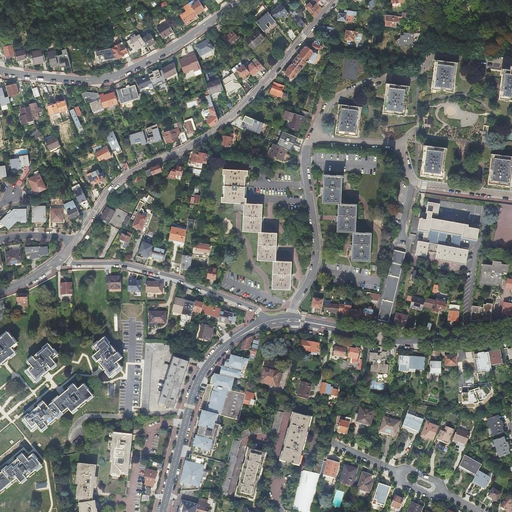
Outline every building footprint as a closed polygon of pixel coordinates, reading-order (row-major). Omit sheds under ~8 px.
[(190,4),(201,22),(206,18),(202,11),(205,10),(203,7),(204,6),(203,4),(201,5),(198,0),(195,0),(190,3),(190,4)] [(320,7),(318,3),(316,4),(317,4),(313,8),(310,3),(306,7),(314,17),(322,9),(321,7),(320,7)] [(198,24),(201,22),(190,4),(184,8),(186,12),(181,16),(186,25),(194,20),(196,23),(197,23),(197,24),(198,24)] [(285,18),(290,15),(281,4),(280,5),(278,6),(278,7),(275,10),(274,10),(272,12),(271,13),(269,14),(275,20),(275,21),(279,18),(283,15),(285,18)] [(338,14),(338,21),(347,22),(348,23),(348,22),(352,22),(353,15),(357,16),(357,12),(356,12),(356,10),(352,9),(352,11),(351,11),(352,10),(349,10),(349,11),(348,11),(345,10),(344,14),(338,14)] [(269,14),(268,12),(256,22),(264,31),(269,27),(268,27),(275,20),(269,14)] [(302,17),(308,25),(311,21),(306,14),(302,17)] [(386,26),(396,27),(397,20),(403,21),(403,17),(395,16),(389,15),(388,15),(387,17),(386,17),(386,19),(387,19),(386,26)] [(294,20),(300,28),(305,24),(299,16),(294,20)] [(174,33),(168,23),(157,30),(163,38),(168,35),(169,36),(174,33)] [(246,40),(253,49),(264,38),(257,30),(246,40)] [(366,33),(358,32),(350,30),(347,30),(345,40),(354,41),(354,40),(362,41),(361,42),(365,43),(366,33)] [(292,31),(287,35),(291,41),(297,37),(292,31)] [(236,35),(235,35),(233,32),(227,37),(224,34),(221,37),(228,46),(238,38),(236,35)] [(414,35),(413,34),(404,32),(404,35),(401,35),(400,37),(396,41),(399,45),(403,45),(404,45),(407,48),(409,46),(410,44),(413,44),(414,35)] [(150,34),(142,39),(147,47),(155,43),(150,34)] [(146,45),(142,39),(141,37),(137,39),(135,35),(131,38),(132,39),(127,42),(131,48),(134,46),(136,50),(142,47),(142,48),(146,45)] [(201,56),(213,49),(208,40),(196,47),(201,56)] [(318,43),(319,42),(313,40),(311,44),(312,44),(310,48),(320,52),(321,47),(319,46),(320,44),(318,43)] [(282,54),(287,50),(280,41),(275,45),(282,54)] [(115,47),(111,49),(116,60),(120,58),(124,56),(124,55),(128,53),(124,44),(120,47),(119,44),(115,46),(115,47)] [(5,56),(6,59),(15,58),(14,54),(12,46),(3,48),(5,56)] [(305,46),(298,55),(307,62),(309,63),(311,63),(313,64),(314,64),(318,54),(314,53),(305,46)] [(67,49),(62,51),(63,54),(65,65),(67,68),(72,67),(67,49)] [(42,50),(30,53),(33,64),(45,61),(42,50)] [(24,51),(15,53),(19,66),(19,68),(24,68),(22,60),(26,59),(24,51)] [(48,53),(51,67),(58,65),(55,56),(54,52),(48,53)] [(201,68),(195,53),(188,56),(189,58),(184,60),(184,59),(179,61),(185,75),(189,73),(189,72),(193,70),(194,72),(201,69),(201,68)] [(56,56),(59,66),(65,65),(63,54),(56,56)] [(291,64),(299,71),(307,62),(298,55),(291,64)] [(162,69),(165,78),(173,74),(174,76),(178,75),(172,56),(168,59),(170,64),(166,67),(162,69)] [(359,61),(345,59),(343,77),(357,78),(359,61)] [(263,68),(258,61),(248,70),(253,76),(257,73),(258,74),(260,76),(262,77),(262,78),(266,74),(265,72),(263,70),(262,69),(263,68)] [(268,72),(273,67),(268,61),(263,66),(268,72)] [(458,63),(436,61),(432,90),(454,93),(458,63)] [(292,79),(299,71),(291,64),(284,73),(292,79)] [(250,73),(244,65),(233,73),(238,82),(250,73)] [(510,70),(503,69),(499,98),(511,99),(511,68),(511,66),(510,66),(510,70)] [(149,73),(153,86),(166,82),(162,69),(149,73)] [(211,83),(207,73),(203,74),(208,89),(210,94),(210,95),(223,90),(219,78),(215,80),(215,82),(211,83)] [(238,82),(233,73),(223,81),(226,85),(225,86),(227,94),(236,88),(237,90),(236,91),(242,100),(247,95),(246,93),(241,86),(238,82)] [(150,76),(137,80),(141,91),(154,86),(153,86),(150,76)] [(251,89),(251,88),(247,82),(241,86),(246,93),(251,89)] [(285,99),(286,95),(281,93),(283,89),(286,90),(287,87),(274,82),(270,93),(280,97),(285,99)] [(35,97),(40,96),(36,83),(30,83),(35,97)] [(6,87),(9,97),(19,94),(16,84),(6,87)] [(387,84),(383,113),(405,116),(409,87),(387,84)] [(135,85),(134,86),(135,86),(122,90),(122,89),(117,91),(122,103),(138,98),(139,98),(135,85)] [(210,94),(208,89),(205,90),(206,95),(205,96),(210,109),(210,110),(212,115),(209,117),(208,118),(209,120),(208,121),(208,122),(211,127),(218,121),(216,112),(210,95),(210,94)] [(97,111),(104,108),(101,99),(99,95),(99,94),(96,95),(95,93),(91,95),(90,93),(87,94),(87,92),(83,94),(86,104),(90,102),(91,105),(93,111),(97,109),(97,111)] [(101,99),(104,108),(118,104),(115,93),(105,96),(104,94),(99,95),(101,99)] [(64,111),(68,110),(66,101),(48,107),(51,116),(51,115),(64,111),(64,112),(64,111)] [(32,114),(32,115),(41,112),(40,108),(38,108),(36,103),(29,105),(32,114)] [(224,116),(230,111),(228,104),(221,106),(224,116)] [(339,105),(336,134),(358,137),(362,107),(339,105)] [(21,123),(27,122),(33,120),(33,118),(31,114),(29,107),(28,107),(20,109),(22,115),(21,115),(19,116),(21,123)] [(70,111),(73,117),(77,125),(80,123),(74,109),(70,111)] [(283,118),(289,120),(291,121),(289,127),(298,130),(296,129),(301,115),(286,110),(283,118)] [(257,133),(261,122),(246,116),(243,122),(247,123),(245,128),(257,133)] [(147,139),(154,137),(155,140),(162,138),(158,127),(161,126),(160,122),(157,123),(150,125),(143,128),(147,139)] [(198,127),(202,134),(207,130),(203,123),(199,125),(200,126),(198,127)] [(34,139),(42,135),(39,130),(38,131),(32,135),(32,137),(34,139)] [(110,141),(109,141),(112,149),(113,153),(116,152),(117,154),(122,152),(119,146),(114,132),(113,130),(105,133),(107,135),(110,141)] [(113,130),(114,132),(119,146),(122,152),(120,146),(114,132),(113,130)] [(143,130),(128,134),(131,144),(141,141),(145,139),(143,130)] [(167,143),(178,139),(176,130),(164,133),(167,143)] [(184,132),(187,142),(188,141),(194,139),(191,130),(184,132)] [(297,137),(279,130),(274,144),(287,149),(292,151),(297,137)] [(182,145),(187,142),(184,132),(178,134),(182,145)] [(230,151),(230,150),(234,151),(237,134),(233,133),(233,134),(226,133),(225,133),(224,133),(224,134),(223,134),(221,149),(230,151)] [(45,143),(50,152),(61,147),(56,137),(45,143)] [(287,149),(274,144),(272,148),(270,147),(268,153),(282,160),(285,153),(286,153),(287,149)] [(424,146),(421,175),(443,178),(447,149),(424,146)] [(97,156),(99,161),(106,158),(107,159),(112,157),(110,154),(111,153),(110,153),(107,147),(97,153),(96,152),(95,153),(97,156)] [(136,160),(137,164),(148,159),(145,151),(135,156),(136,160)] [(208,154),(198,153),(198,156),(197,162),(207,164),(208,154)] [(511,157),(491,155),(488,184),(511,187),(511,174),(511,157)] [(11,171),(12,171),(12,169),(22,168),(22,167),(23,166),(24,169),(24,166),(29,166),(28,156),(19,157),(20,159),(10,160),(11,171)] [(151,169),(146,171),(148,177),(153,174),(162,171),(159,165),(151,169)] [(182,176),(184,167),(178,166),(177,171),(172,169),(168,178),(175,179),(176,175),(182,176)] [(91,173),(93,178),(96,184),(106,178),(103,173),(100,174),(98,169),(91,173)] [(244,203),(246,203),(247,198),(246,198),(245,198),(246,176),(247,176),(248,176),(248,171),(223,169),(223,175),(225,175),(224,197),(222,197),(222,196),(221,202),(233,203),(244,203)] [(28,180),(35,194),(46,189),(38,171),(33,173),(35,177),(28,180)] [(106,176),(110,184),(115,180),(112,173),(106,176)] [(342,175),(324,175),(323,203),(338,203),(337,231),(353,232),(352,260),(370,261),(372,233),(356,232),(357,204),(341,203),(342,183),(349,183),(350,174),(342,173),(342,175)] [(79,184),(73,187),(81,203),(87,200),(79,184)] [(192,192),(191,203),(198,204),(199,196),(197,196),(197,193),(196,193),(196,192),(198,192),(198,186),(194,185),(192,192)] [(72,187),(80,204),(81,203),(73,187),(72,187)] [(91,192),(96,202),(100,196),(100,193),(98,189),(96,189),(91,192)] [(81,203),(80,204),(84,207),(85,210),(86,211),(90,205),(87,200),(81,203)] [(70,219),(80,214),(79,213),(74,201),(64,205),(67,212),(70,219)] [(145,236),(153,214),(148,213),(145,212),(145,214),(143,213),(144,212),(144,211),(143,210),(141,209),(144,204),(140,201),(138,205),(136,209),(139,210),(137,212),(136,212),(136,211),(135,211),(134,213),(132,217),(131,218),(134,220),(135,217),(136,217),(136,216),(137,217),(137,218),(133,226),(142,230),(140,234),(145,236)] [(436,219),(436,215),(438,215),(440,204),(428,202),(426,213),(419,212),(417,218),(419,219),(417,229),(424,231),(423,242),(418,241),(416,254),(425,256),(426,251),(438,254),(438,258),(466,263),(468,250),(459,248),(461,237),(477,240),(479,229),(468,227),(468,224),(436,219)] [(244,212),(244,203),(233,203),(233,211),(238,212),(244,212)] [(244,203),(244,212),(243,220),(243,231),(259,232),(261,232),(262,222),(263,204),(246,203),(244,203)] [(45,207),(33,207),(33,220),(45,220),(45,207)] [(109,224),(121,231),(122,229),(124,225),(127,226),(131,218),(132,217),(117,208),(115,212),(107,208),(105,213),(104,212),(104,214),(102,218),(104,219),(103,220),(104,221),(106,223),(107,223),(107,221),(110,222),(109,224)] [(21,220),(21,221),(27,221),(26,209),(15,209),(13,210),(9,214),(8,214),(1,221),(4,224),(6,223),(9,227),(17,220),(21,220)] [(63,210),(52,210),(52,222),(63,222),(63,210)] [(83,221),(86,217),(88,215),(86,211),(85,210),(79,213),(80,214),(83,221)] [(18,221),(21,221),(21,220),(17,220),(9,227),(6,223),(4,224),(9,230),(18,221)] [(188,220),(187,224),(187,230),(194,231),(195,221),(191,220),(188,220)] [(187,230),(172,227),(169,239),(183,242),(181,254),(176,253),(174,265),(181,266),(183,255),(183,252),(184,249),(187,230)] [(122,248),(126,250),(133,234),(129,233),(127,232),(126,233),(127,234),(127,236),(122,234),(120,239),(125,241),(122,248)] [(261,232),(259,232),(258,260),(274,261),(276,261),(277,242),(277,236),(277,233),(261,232)] [(153,246),(143,241),(137,257),(143,259),(144,258),(149,260),(149,259),(153,246)] [(209,255),(211,244),(195,242),(195,245),(195,246),(194,245),(193,250),(196,251),(194,257),(206,259),(207,258),(208,256),(208,255),(209,255)] [(25,247),(27,255),(30,254),(31,259),(41,257),(40,255),(46,254),(48,253),(47,247),(43,248),(42,247),(25,247)] [(156,258),(165,260),(167,250),(154,247),(150,259),(155,260),(156,258)] [(398,251),(395,251),(378,320),(386,322),(403,250),(399,249),(398,251)] [(19,251),(6,252),(8,264),(21,262),(19,251)] [(189,278),(192,257),(192,254),(183,252),(183,255),(181,266),(181,269),(185,270),(184,276),(189,278)] [(276,261),(274,261),(273,289),(291,289),(292,262),(276,261)] [(491,285),(492,285),(497,285),(497,284),(500,284),(500,280),(500,277),(501,277),(501,275),(501,274),(502,274),(504,274),(504,272),(507,272),(509,266),(501,265),(501,263),(494,262),(493,266),(483,265),(481,284),(485,284),(486,283),(491,283),(491,285)] [(218,269),(209,268),(207,278),(216,280),(218,269)] [(106,277),(106,290),(109,290),(110,292),(121,292),(121,277),(106,277)] [(133,279),(129,279),(128,292),(136,293),(141,293),(141,281),(136,281),(133,280),(133,279)] [(146,282),(146,293),(163,293),(163,285),(159,285),(159,282),(146,282)] [(72,294),(72,284),(61,284),(61,295),(72,294)] [(28,295),(17,295),(18,301),(21,301),(22,305),(25,307),(28,307),(28,295)] [(425,300),(413,297),(412,302),(411,307),(417,309),(416,309),(422,311),(423,306),(425,300)] [(185,300),(175,298),(172,312),(182,314),(185,302),(185,300)] [(323,300),(314,299),(312,308),(321,309),(323,300)] [(435,301),(434,301),(426,299),(425,300),(423,306),(432,309),(433,309),(433,312),(438,313),(439,309),(446,311),(447,304),(446,304),(435,301)] [(330,301),(326,300),(325,312),(339,313),(340,305),(330,305),(330,301)] [(185,302),(182,314),(181,315),(188,317),(189,315),(191,316),(193,311),(195,304),(185,302)] [(195,304),(193,311),(201,313),(201,312),(203,304),(195,302),(195,304)] [(339,313),(339,320),(343,321),(344,313),(345,313),(345,315),(350,317),(352,303),(345,302),(344,306),(340,305),(339,313)] [(511,304),(504,303),(502,314),(511,315),(511,304)] [(221,309),(203,304),(201,312),(205,313),(204,314),(213,316),(211,322),(218,323),(221,311),(221,309)] [(481,307),(473,306),(471,321),(477,322),(478,322),(478,320),(482,321),(483,321),(483,318),(489,319),(491,319),(492,305),(487,305),(487,306),(484,306),(484,309),(481,308),(481,307)] [(369,310),(364,309),(364,310),(363,318),(371,320),(373,310),(372,310),(372,307),(369,307),(369,310)] [(352,310),(351,318),(360,319),(360,318),(363,318),(364,310),(360,309),(360,311),(353,310),(353,309),(352,309),(352,310)] [(221,311),(218,323),(217,325),(225,326),(226,324),(231,325),(232,323),(234,323),(236,317),(233,317),(234,314),(221,311)] [(156,321),(156,323),(165,323),(165,312),(149,312),(149,321),(156,321)] [(460,313),(449,312),(448,322),(449,322),(449,320),(458,322),(460,313)] [(408,316),(396,313),(394,324),(405,327),(408,316)] [(214,327),(202,324),(199,338),(209,341),(211,332),(212,332),(214,327)] [(0,365),(2,364),(8,360),(10,357),(16,353),(11,348),(17,344),(13,338),(12,338),(8,333),(2,338),(1,339),(0,339),(0,365)] [(259,341),(260,341),(262,333),(256,335),(256,340),(255,340),(250,356),(255,357),(259,341)] [(252,337),(243,342),(241,350),(249,350),(252,337)] [(111,378),(116,374),(117,373),(121,369),(118,364),(117,363),(121,360),(116,354),(114,351),(110,346),(108,345),(104,339),(99,343),(98,344),(93,348),(97,353),(97,354),(93,357),(98,363),(100,365),(104,371),(106,373),(111,378)] [(307,342),(301,341),(299,350),(305,351),(311,352),(317,353),(319,344),(307,342)] [(156,350),(173,350),(174,344),(145,343),(141,413),(148,411),(152,352),(156,350)] [(53,349),(48,344),(42,349),(41,350),(36,355),(33,357),(28,361),(31,366),(25,371),(30,376),(35,382),(40,377),(42,375),(47,371),(50,369),(55,364),(52,360),(57,355),(53,350),(53,349)] [(346,350),(336,348),(334,355),(345,357),(346,350)] [(377,356),(378,354),(369,353),(368,362),(372,362),(372,365),(371,365),(370,372),(387,374),(388,365),(385,365),(385,361),(386,361),(386,356),(395,357),(396,349),(387,348),(387,353),(381,352),(381,356),(377,356)] [(511,348),(508,349),(503,349),(505,361),(511,360),(511,358),(511,357),(511,348)] [(350,349),(348,357),(352,359),(352,360),(357,362),(357,360),(360,349),(356,349),(356,350),(350,349)] [(500,350),(488,352),(490,366),(502,363),(500,350)] [(474,356),(474,359),(478,359),(479,366),(480,367),(479,367),(480,371),(491,369),(490,366),(488,352),(477,354),(477,355),(474,356),(474,355),(474,356)] [(228,390),(231,391),(234,377),(240,379),(243,366),(245,367),(246,363),(248,364),(249,360),(231,355),(230,360),(229,364),(226,363),(225,366),(225,368),(222,367),(220,376),(217,375),(215,375),(214,378),(212,386),(215,387),(228,390)] [(399,370),(409,371),(409,368),(410,358),(410,357),(400,356),(399,370)] [(456,356),(447,356),(445,356),(445,366),(446,366),(457,366),(456,356)] [(159,404),(173,409),(188,363),(174,358),(159,404)] [(409,368),(424,369),(425,359),(410,358),(409,368)] [(481,373),(491,371),(491,369),(480,371),(479,367),(480,367),(479,366),(478,359),(474,359),(477,373),(481,373)] [(441,374),(441,363),(430,363),(430,373),(441,374)] [(279,373),(264,368),(261,382),(279,386),(282,374),(279,373)] [(308,400),(312,384),(302,382),(298,397),(308,400)] [(331,385),(322,383),(320,393),(331,395),(331,396),(337,397),(339,390),(333,389),(333,387),(331,387),(331,385)] [(38,406),(36,408),(30,413),(28,414),(23,419),(27,424),(31,430),(37,425),(41,430),(46,425),(49,423),(54,419),(56,417),(67,408),(71,413),(77,409),(80,406),(85,402),(87,401),(92,396),(88,391),(88,390),(83,385),(78,390),(74,385),(68,389),(67,391),(61,395),(59,397),(47,406),(44,402),(38,406)] [(215,387),(212,386),(211,390),(205,392),(202,403),(204,404),(203,405),(202,405),(201,407),(204,408),(203,411),(220,415),(221,416),(228,390),(215,387)] [(246,395),(243,403),(254,406),(255,400),(253,399),(253,398),(248,397),(249,391),(247,391),(246,395)] [(47,406),(59,397),(58,396),(48,404),(45,401),(44,402),(47,406)] [(360,407),(357,421),(370,425),(374,410),(360,407)] [(67,408),(56,417),(57,419),(67,410),(70,414),(71,413),(67,408)] [(207,422),(217,425),(220,415),(203,411),(201,415),(200,420),(207,422)] [(270,437),(276,438),(282,414),(283,413),(277,411),(270,437)] [(281,460),(279,460),(278,465),(283,467),(284,461),(291,463),(291,464),(293,465),(293,463),(298,465),(310,418),(293,414),(291,413),(279,459),(281,460)] [(423,420),(407,414),(402,426),(418,432),(423,420)] [(491,427),(502,424),(501,421),(500,422),(498,416),(488,419),(491,427)] [(337,431),(347,434),(351,418),(346,417),(345,421),(340,420),(337,431)] [(384,417),(379,434),(394,439),(399,422),(384,417)] [(206,459),(208,459),(209,459),(210,460),(212,451),(214,451),(215,450),(217,443),(217,442),(215,442),(218,431),(220,431),(220,430),(221,427),(221,426),(217,425),(207,422),(200,420),(200,421),(199,426),(200,427),(199,430),(198,432),(197,436),(196,436),(195,439),(194,444),(193,447),(194,447),(192,455),(206,459)] [(437,430),(439,427),(438,426),(427,422),(421,435),(428,438),(427,440),(433,442),(437,430)] [(503,427),(502,424),(491,427),(494,436),(503,433),(501,427),(503,427)] [(240,433),(243,439),(252,435),(249,429),(240,433)] [(457,429),(452,440),(459,442),(458,444),(465,446),(469,434),(457,429)] [(441,430),(437,440),(447,444),(451,434),(441,430)] [(113,434),(110,474),(127,476),(132,435),(113,434)] [(84,442),(80,438),(73,445),(76,449),(84,442)] [(497,449),(508,445),(507,443),(506,443),(504,438),(494,441),(497,449)] [(226,497),(240,442),(234,440),(220,494),(226,497)] [(509,448),(508,445),(497,449),(500,457),(509,454),(508,448),(509,448)] [(266,453),(249,449),(236,495),(253,500),(266,453)] [(0,490),(3,488),(5,487),(11,482),(16,478),(21,482),(26,478),(29,476),(34,471),(36,470),(41,465),(37,460),(32,454),(27,459),(23,454),(18,459),(15,461),(9,465),(8,467),(2,471),(0,472),(0,490)] [(181,491),(199,490),(199,487),(200,483),(201,483),(202,481),(203,479),(203,477),(206,478),(207,473),(205,472),(203,472),(206,459),(192,455),(190,455),(190,458),(188,463),(187,463),(185,470),(184,469),(182,474),(184,475),(182,482),(184,482),(182,487),(181,491)] [(464,455),(460,466),(475,475),(478,471),(481,465),(464,455)] [(292,511),(293,511),(311,511),(320,475),(320,474),(323,461),(324,457),(318,456),(313,473),(303,471),(300,473),(292,511)] [(323,461),(320,474),(323,474),(323,475),(334,478),(339,463),(327,459),(326,462),(323,461)] [(97,511),(97,510),(96,511),(94,502),(93,502),(92,500),(93,488),(94,488),(95,478),(95,467),(80,465),(79,473),(78,473),(78,480),(78,488),(77,488),(76,498),(80,499),(82,509),(79,510),(79,511),(97,511)] [(356,469),(344,465),(339,482),(352,485),(356,469)] [(156,472),(147,470),(145,484),(153,486),(156,472)] [(475,475),(472,482),(478,486),(479,484),(485,487),(491,478),(478,471),(475,475)] [(371,482),(373,476),(362,473),(357,488),(369,493),(372,482),(371,482)] [(461,489),(466,492),(470,485),(464,482),(461,489)] [(372,502),(382,505),(384,498),(386,499),(390,487),(379,483),(372,502)] [(488,496),(496,501),(501,494),(493,488),(488,496)] [(390,506),(391,506),(399,509),(403,500),(394,496),(391,504),(390,506)] [(511,498),(508,496),(501,506),(508,511),(511,509),(511,498)] [(208,500),(199,498),(197,505),(195,511),(208,511),(210,507),(206,507),(208,500)] [(195,511),(197,505),(181,501),(178,511),(195,511)] [(420,511),(423,507),(411,502),(406,511),(420,511)]
